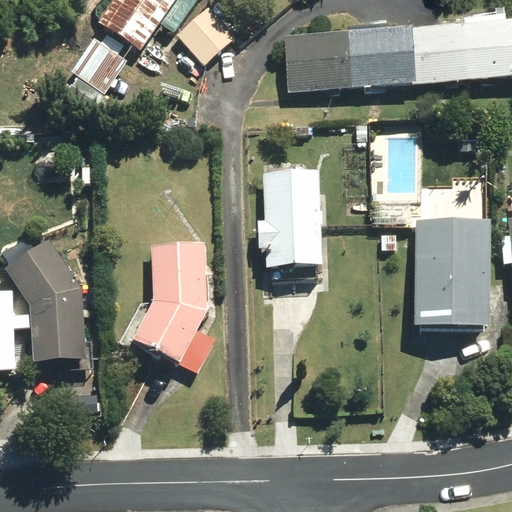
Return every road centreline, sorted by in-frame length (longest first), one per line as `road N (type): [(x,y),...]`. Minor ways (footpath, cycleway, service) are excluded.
road 1 (residential): [(0,499),(62,486),(294,480)]
road 2 (residential): [(294,480),(511,464)]
